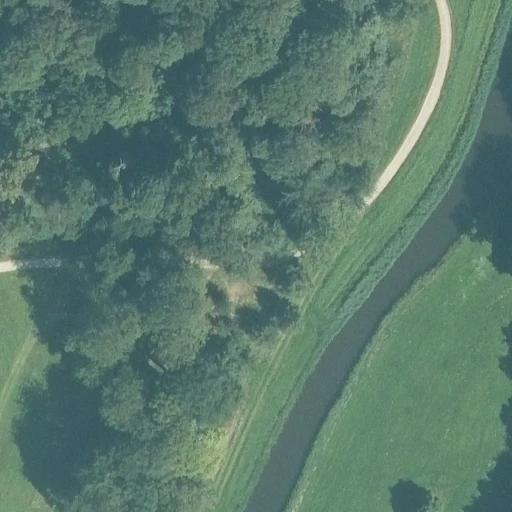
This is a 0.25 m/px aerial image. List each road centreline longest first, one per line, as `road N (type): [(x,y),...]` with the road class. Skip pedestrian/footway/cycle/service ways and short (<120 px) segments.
road 1 (track): [(441,0),(441,70),(409,141),(374,198),(310,250),(252,264),(0,266)]
road 2 (track): [(389,176),(363,233),(297,326),(218,511)]
